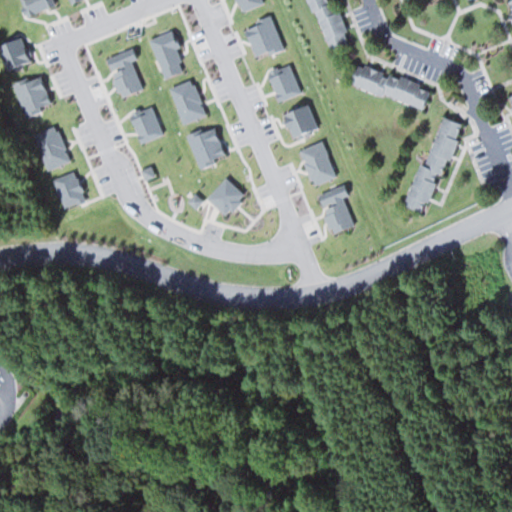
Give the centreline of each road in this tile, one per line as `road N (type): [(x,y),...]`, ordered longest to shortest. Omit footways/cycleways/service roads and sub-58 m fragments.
road 1 (residential): [(0,257),(70,249),(230,296),(274,298),(357,280),(511,206)]
road 2 (residential): [(63,36),(128,191),(144,209),(173,230),(243,250),(302,238)]
road 3 (residential): [(202,0),(324,291)]
